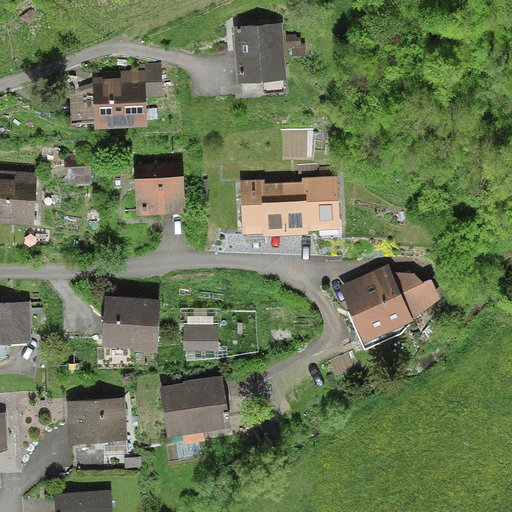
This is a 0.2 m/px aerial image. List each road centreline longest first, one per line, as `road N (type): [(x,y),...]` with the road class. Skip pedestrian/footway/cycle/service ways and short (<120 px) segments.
road 1 (residential): [(0,276),(270,264),(305,278),(337,323),(329,340),(285,370)]
road 2 (residential): [(0,85),(119,43)]
